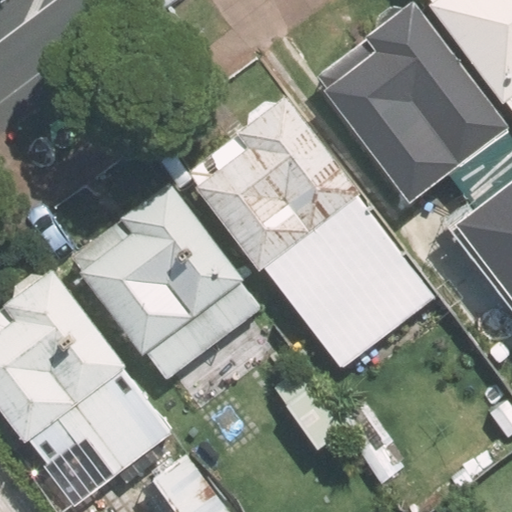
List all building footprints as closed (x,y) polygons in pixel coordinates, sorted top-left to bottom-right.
[(511,196),(511,111),(431,0),(402,0),(370,24),(379,36),(334,69),(421,190),(459,163),(493,210),(511,196)] [(511,0),(452,0),(511,78),(511,0)] [(292,76),(191,157),(354,358),(454,276),(292,76)] [(185,162),(77,243),(174,372),(282,291),(185,162)] [(185,419),(61,251),(0,296),(0,376),(86,492),(185,419)] [(511,348),(498,360),(511,375),(511,348)] [(359,412),(308,356),(276,385),(327,441),(359,412)] [(454,485),(511,438),(511,383),(503,372),(458,408),(450,397),(409,430),(425,449),(386,480),(409,509),(449,478),(454,485)] [(245,511),(251,507),(194,440),(153,474),(184,511),(245,511)]
